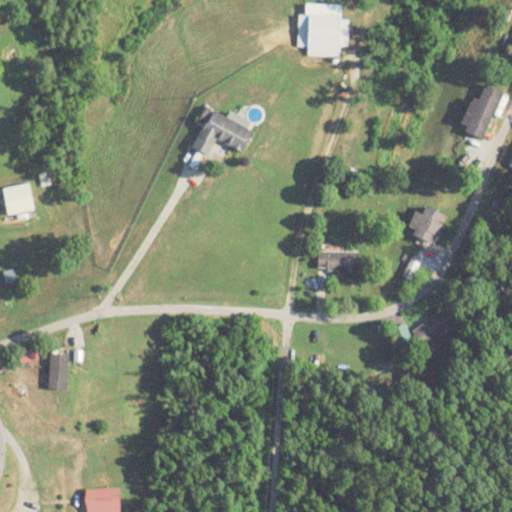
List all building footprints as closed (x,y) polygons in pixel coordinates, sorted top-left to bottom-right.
[(341,5),(307,4),(307,57),(341,57),(341,5)] [(511,29),(511,8),(498,8),(498,29),(511,29)] [(502,92),(485,85),(466,132),(483,139),(502,92)] [(243,153),(254,131),(212,111),(194,148),(210,156),(217,140),(243,153)] [(13,200),(32,195),(28,181),(9,187),(13,200)] [(413,234),(432,243),(446,216),(427,206),(413,234)] [(318,251),(317,272),(358,272),(359,252),(318,251)] [(410,280),(418,263),(410,260),(402,277),(410,280)] [(457,327),(447,310),(412,329),(422,346),(457,327)] [(49,389),(68,389),(68,353),(50,352),(49,389)] [(120,511),(120,489),(86,489),(86,511),(120,511)]
